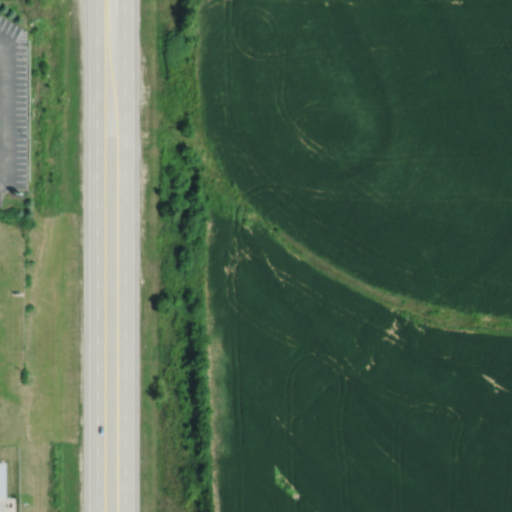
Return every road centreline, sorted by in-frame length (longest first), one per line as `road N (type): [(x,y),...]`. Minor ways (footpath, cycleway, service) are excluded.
road 1 (trunk): [(124,511),(124,0)]
road 2 (trunk): [(96,0),(96,511)]
